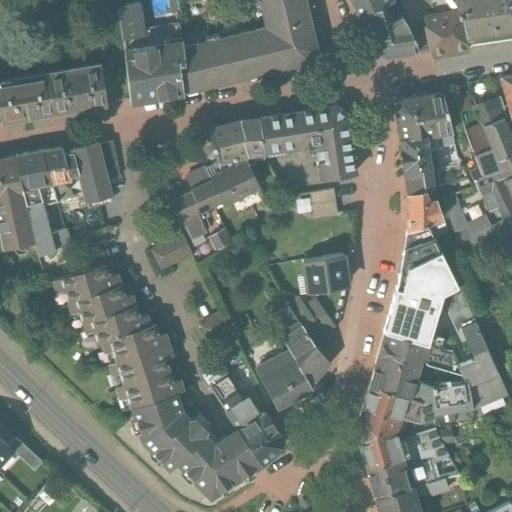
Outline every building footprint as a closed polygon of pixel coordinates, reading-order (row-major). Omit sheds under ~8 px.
[(259,0),(266,27),(237,34),(182,47),(183,63),(178,64),(182,93),(311,62),(317,52),(304,0),(259,0)] [(231,0),(231,1),(231,3),(230,6),(237,34),(266,27),(259,0),(231,0)] [(351,0),(359,19),(366,15),(384,5),(392,0),(351,0)] [(451,0),(429,0),(433,4),(429,7),(432,11),(436,8),(440,14),(459,11),(451,0)] [(511,0),(451,0),(459,11),(466,47),(511,39),(511,0)] [(136,2),(116,6),(121,38),(122,37),(122,39),(141,37),(138,15),(151,12),(150,7),(136,8),(136,2)] [(401,17),(395,23),(388,24),(384,5),(366,15),(377,51),(386,57),(417,52),(415,41),(414,41),(407,27),(401,17)] [(440,14),(423,17),(431,55),(466,49),(466,47),(459,11),(440,14)] [(178,13),(173,13),(174,19),(169,19),(170,35),(169,36),(170,59),(177,58),(178,64),(183,63),(182,47),(182,40),(178,13)] [(160,44),(124,50),(129,101),(182,93),(178,64),(177,58),(170,59),(163,61),(160,44)] [(100,64),(47,73),(52,112),(105,104),(103,94),(104,94),(100,64)] [(47,73),(0,80),(0,120),(0,121),(52,112),(47,73)] [(511,76),(500,79),(511,114),(511,76)] [(467,91),(448,96),(452,113),(471,109),(467,91)] [(442,94),(427,96),(419,97),(421,105),(426,134),(429,153),(436,152),(434,136),(451,132),(442,94)] [(417,98),(400,100),(395,107),(399,140),(426,134),(421,105),(419,97),(417,97),(417,98)] [(511,151),(511,139),(497,99),(476,107),(498,160),(511,151)] [(337,107),(258,119),(262,152),(301,146),(301,147),(309,151),(312,145),(312,142),(316,141),(321,178),(355,173),(346,114),(337,107)] [(258,119),(243,120),(246,155),(262,153),(262,152),(258,119)] [(239,121),(210,128),(220,173),(209,177),(211,182),(221,201),(222,203),(256,184),(246,155),(243,120),(239,121)] [(484,127),(475,131),(482,152),(473,155),(477,167),(465,171),(467,178),(473,187),(477,185),(506,175),(498,160),(484,127)] [(426,134),(399,140),(406,194),(424,189),(423,184),(421,164),(430,164),(429,153),(426,134)] [(112,142),(97,145),(106,180),(119,177),(112,142)] [(96,144),(72,150),(73,153),(79,176),(85,201),(110,195),(106,180),(97,145),(96,144)] [(61,148),(42,151),(56,201),(70,198),(69,191),(62,187),(61,181),(70,180),(70,178),(79,176),(73,153),(63,156),(61,148)] [(56,201),(42,151),(15,156),(22,188),(37,186),(42,206),(56,202),(56,201)] [(15,156),(0,158),(0,239),(1,244),(2,250),(34,243),(27,220),(27,219),(20,188),(22,188),(15,156)] [(458,157),(442,161),(449,184),(467,178),(465,171),(464,171),(458,157)] [(204,168),(186,177),(192,190),(193,190),(211,182),(204,168)] [(506,175),(477,185),(488,212),(497,209),(501,217),(509,222),(511,220),(511,188),(507,178),(506,175)] [(211,182),(193,190),(201,209),(206,207),(221,201),(211,182)] [(56,202),(42,206),(37,186),(22,188),(20,188),(27,219),(27,220),(34,243),(37,254),(73,245),(60,217),(56,202)] [(333,189),(310,192),(313,214),(337,210),(333,189)] [(428,201),(424,189),(406,194),(408,232),(428,223),(434,236),(445,231),(439,219),(442,217),(436,199),(428,201)] [(192,190),(171,200),(190,239),(202,234),(206,232),(201,220),(209,215),(206,207),(201,209),(193,190),(192,190)] [(484,217),(466,225),(466,224),(455,230),(463,249),(477,242),(495,233),(491,226),(489,227),(484,217)] [(507,234),(499,222),(491,226),(495,233),(500,240),(507,234)] [(442,293),(436,313),(459,319),(463,328),(458,329),(462,340),(467,338),(475,358),(460,364),(463,369),(468,378),(468,381),(493,371),(494,373),(498,371),(494,363),(470,308),(466,300),(434,236),(428,223),(412,230),(442,293)] [(223,228),(210,237),(215,251),(231,241),(223,228)] [(442,293),(412,230),(408,232),(399,280),(442,293)] [(495,233),(477,242),(480,250),(500,240),(495,233)] [(202,234),(190,239),(194,246),(205,241),(202,234)] [(182,235),(151,250),(160,268),(191,253),(182,235)] [(342,253),(302,260),(304,276),(307,276),(309,292),(324,289),(323,286),(347,282),(342,253)] [(103,263),(53,279),(56,288),(60,290),(65,288),(71,308),(75,310),(79,309),(86,329),(89,330),(94,329),(98,341),(102,340),(104,348),(108,350),(113,348),(116,359),(109,362),(112,371),(115,373),(120,371),(124,382),(116,385),(119,394),(123,396),(128,395),(131,405),(181,389),(178,380),(176,379),(170,381),(162,357),(169,355),(170,354),(163,334),(161,333),(155,335),(151,323),(148,324),(145,315),(143,314),(136,316),(130,294),(128,293),(122,295),(115,274),(113,273),(107,275),(103,263)] [(442,293),(399,280),(384,331),(427,344),(436,313),(442,293)] [(315,301),(305,307),(311,315),(320,308),(315,301)] [(310,383),(292,353),(301,346),(313,342),(305,332),(288,304),(271,314),(283,334),(280,335),(289,350),(274,358),(297,397),(312,388),(310,383)] [(320,308),(311,315),(322,330),(331,324),(320,308)] [(217,313),(202,320),(211,339),(226,331),(217,313)] [(427,344),(384,331),(369,384),(405,394),(420,398),(424,386),(413,383),(420,359),(424,355),(427,344)] [(313,342),(301,346),(292,353),(310,383),(328,363),(313,342)] [(453,352),(427,344),(424,355),(425,362),(463,369),(460,364),(453,352)] [(208,346),(198,351),(208,370),(218,365),(208,346)] [(274,358),(255,369),(276,408),(297,397),(274,358)] [(280,439),(263,413),(252,420),(245,405),(226,374),(209,385),(237,428),(237,429),(260,464),(279,447),(281,439),(280,439)] [(468,378),(429,388),(427,398),(432,414),(472,407),(468,381),(468,378)] [(405,394),(369,384),(359,417),(359,441),(362,452),(398,442),(394,430),(405,394)] [(174,392),(131,406),(142,439),(170,468),(177,461),(210,496),(260,464),(237,429),(218,441),(213,445),(204,435),(206,428),(195,417),(188,418),(180,410),(174,392)] [(439,438),(436,427),(415,434),(431,481),(445,478),(459,474),(439,438)] [(42,462),(15,438),(7,446),(11,450),(33,471),(42,462)] [(7,446),(0,439),(0,461),(11,450),(7,446)] [(398,442),(362,452),(375,497),(408,487),(404,468),(405,468),(398,442)] [(431,481),(426,483),(430,494),(448,489),(445,478),(431,481)] [(58,495),(48,485),(38,496),(48,505),(57,496),(58,495)] [(408,487),(375,497),(379,511),(419,511),(412,486),(408,487)] [(511,511),(511,500),(489,511),(511,511)]
